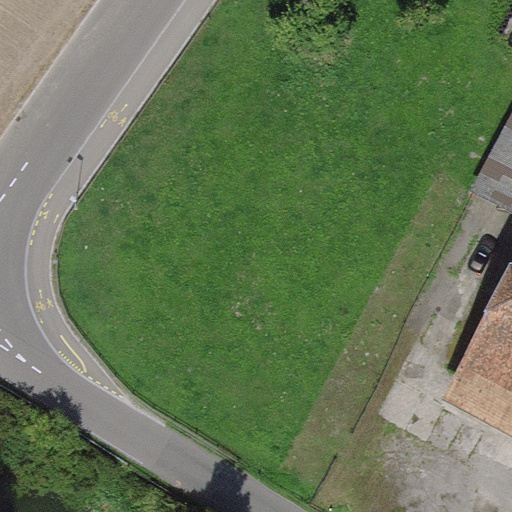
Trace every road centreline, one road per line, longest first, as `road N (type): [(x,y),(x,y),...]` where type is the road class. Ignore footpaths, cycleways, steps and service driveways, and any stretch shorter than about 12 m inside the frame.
road 1 (residential): [(0,336),(27,362),(275,511)]
road 2 (residential): [(147,0),(0,209)]
